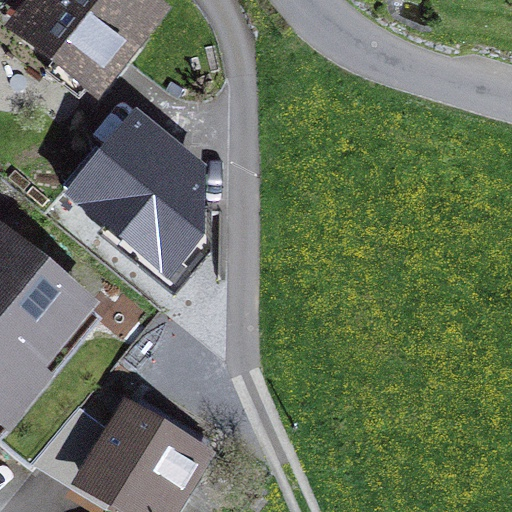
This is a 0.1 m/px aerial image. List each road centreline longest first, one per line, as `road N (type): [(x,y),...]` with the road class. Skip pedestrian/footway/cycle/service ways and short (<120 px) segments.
road 1 (track): [(303,511),(235,360),(245,171)]
road 2 (residential): [(294,0),(358,63),(511,108)]
road 3 (residential): [(217,0),(245,77),(245,171)]
